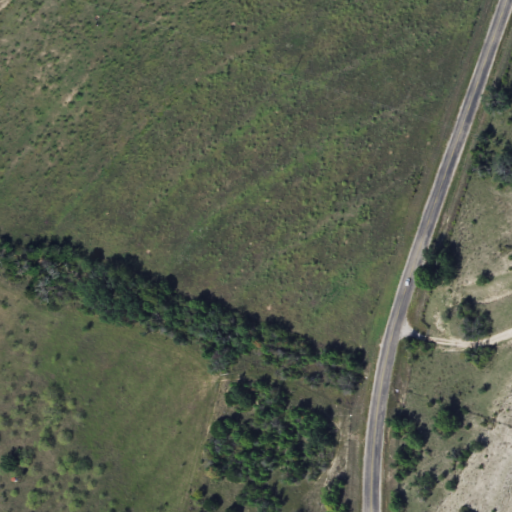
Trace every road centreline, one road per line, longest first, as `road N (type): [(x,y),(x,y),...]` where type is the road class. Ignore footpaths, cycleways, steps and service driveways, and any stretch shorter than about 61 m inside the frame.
road 1 (secondary): [(506,0),(393,335),(379,400),(372,511)]
road 2 (residential): [(393,335),(511,303)]
